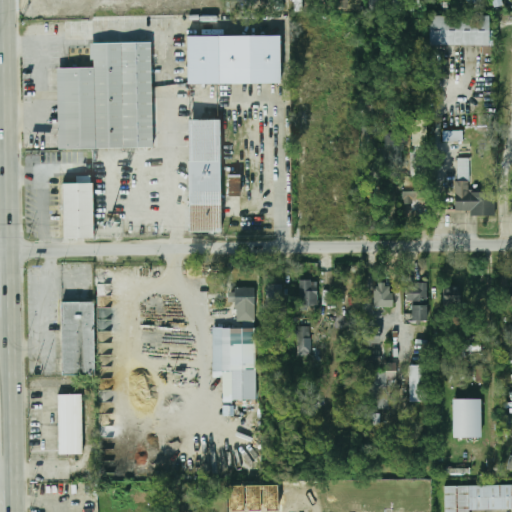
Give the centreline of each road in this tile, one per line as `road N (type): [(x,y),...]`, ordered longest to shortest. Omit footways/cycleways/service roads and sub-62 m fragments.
road 1 (residential): [(511,240),(0,245)]
road 2 (primary): [(15,245),(10,81)]
road 3 (primary): [(17,482),(15,357)]
